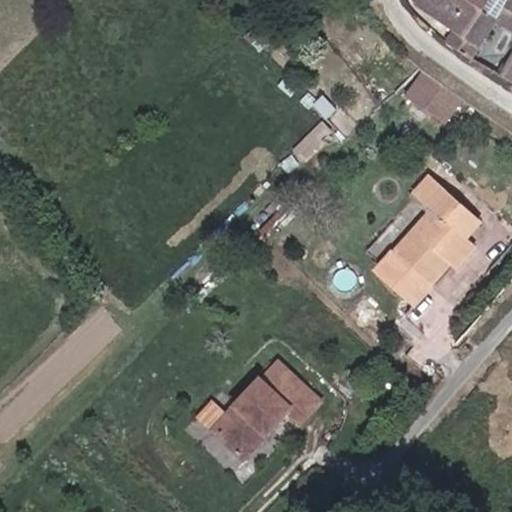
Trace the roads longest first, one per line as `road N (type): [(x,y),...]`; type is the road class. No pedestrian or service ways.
road 1 (residential): [(511,330),(355,511)]
road 2 (unclassified): [(511,103),(460,69),(396,0)]
